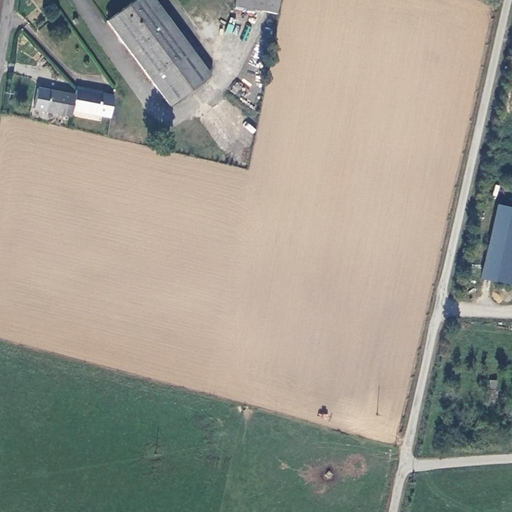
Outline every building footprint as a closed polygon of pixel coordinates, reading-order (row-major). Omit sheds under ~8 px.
[(138,0),(110,21),(172,106),(210,77),(206,72),(179,35),(164,13),(154,0),(138,0)] [(169,9),(162,0),(154,0),(164,13),(169,9)] [(252,0),(251,6),(268,9),(277,11),(279,0),(252,0)] [(280,12),(277,11),(268,9),(262,32),(275,35),(280,12)] [(185,31),(179,35),(206,72),(212,68),(185,31)] [(43,110),(69,116),(70,110),(74,95),(47,89),(47,92),(35,90),(32,104),(44,107),(43,110)] [(70,110),(107,120),(112,99),(75,90),(74,95),(70,110)] [(511,206),(498,203),(481,278),(511,285),(511,206)]
